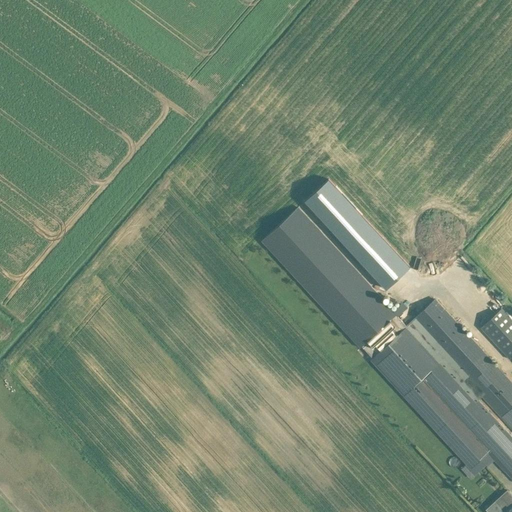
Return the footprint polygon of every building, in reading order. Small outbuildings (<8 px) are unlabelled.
[(328,178),(305,199),(387,288),(400,276),(410,267),(328,178)] [(297,208),(261,241),(360,347),(362,345),(373,357),(371,359),(404,395),(417,409),(466,462),(469,465),(478,457),(486,449),(509,475),(511,477),(511,436),(462,382),(449,368),(441,359),(440,360),(408,325),(407,326),(406,326),(406,325),(395,314),(396,314),(297,208)] [(414,318),(406,325),(406,326),(407,326),(408,325),(440,360),(441,359),(449,368),(462,382),(467,378),(511,427),(511,382),(435,298),(434,300),(414,318)] [(511,319),(501,308),(481,327),(498,346),(510,359),(511,357),(511,319)] [(504,511),(511,511),(511,494),(507,489),(501,495),(509,504),(504,508),(503,510),(504,511)]
